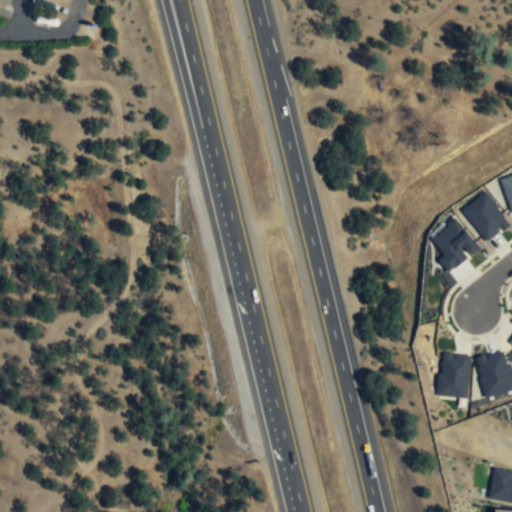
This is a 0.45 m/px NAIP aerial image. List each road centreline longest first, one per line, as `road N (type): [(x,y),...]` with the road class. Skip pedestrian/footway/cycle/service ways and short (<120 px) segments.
road 1 (motorway): [(173,0),(242,232),(304,511)]
road 2 (motorway): [(375,511),(254,0)]
